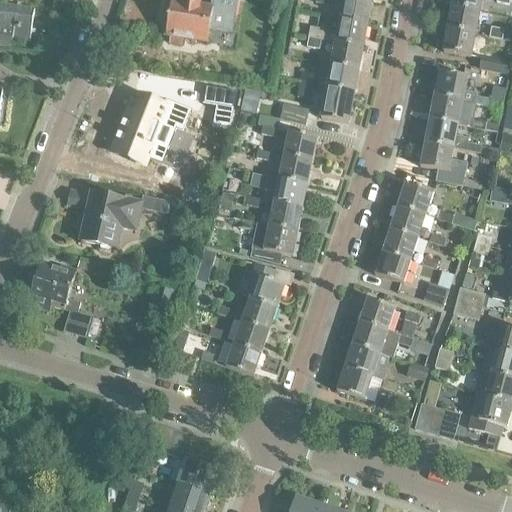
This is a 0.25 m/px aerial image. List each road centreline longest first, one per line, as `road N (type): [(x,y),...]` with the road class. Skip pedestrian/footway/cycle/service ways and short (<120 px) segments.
road 1 (residential): [(275,437),(368,166),(405,0)]
road 2 (residential): [(0,289),(105,0)]
road 3 (residential): [(275,437),(9,351),(0,340)]
road 4 (residential): [(508,511),(275,437)]
